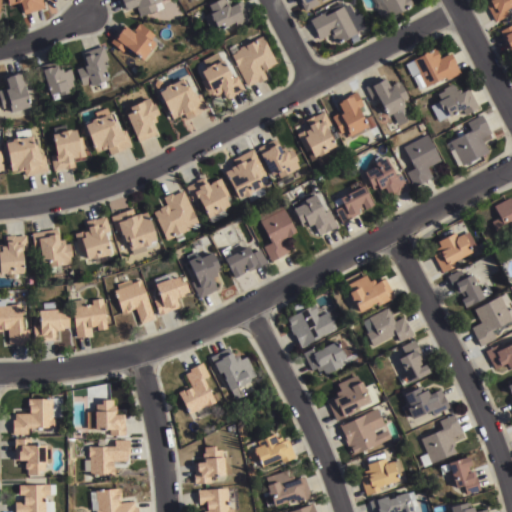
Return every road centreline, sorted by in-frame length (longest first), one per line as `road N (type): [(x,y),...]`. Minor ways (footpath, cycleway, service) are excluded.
road 1 (residential): [(0,374),(99,364),(195,333),(511,166)]
road 2 (residential): [(0,208),(126,180),(454,7)]
road 3 (residential): [(390,230),(450,342),(511,493)]
road 4 (residential): [(248,305),(341,511)]
road 5 (residential): [(164,511),(140,353)]
road 6 (residential): [(450,0),(511,119)]
